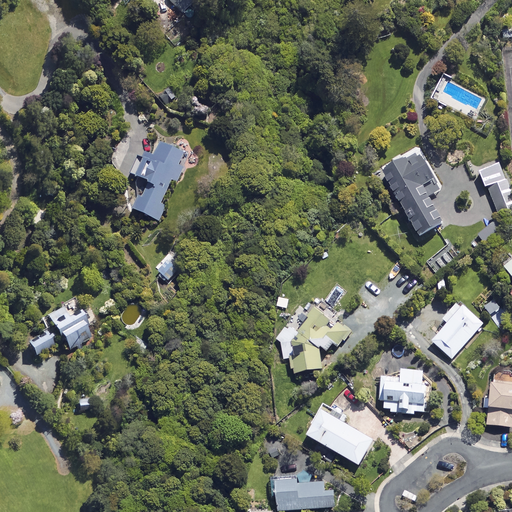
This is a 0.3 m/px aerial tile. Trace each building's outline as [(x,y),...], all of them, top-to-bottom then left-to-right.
[(185,153),(161,144),(156,158),(145,154),(142,162),(138,160),(131,175),(147,182),(136,211),(158,220),(173,181),(180,184),(187,167),(180,165),(185,153)] [(439,191),(417,152),(381,173),(418,238),(441,225),(426,198),(439,191)] [(511,205),(511,200),(500,169),(483,175),(497,212),(511,205)] [(501,234),(493,224),(478,236),(486,246),(501,234)] [(458,258),(450,247),(428,264),(436,274),(458,258)] [(177,272),(168,261),(158,270),(166,281),(177,272)] [(91,338),(72,303),(48,316),(67,352),(91,338)] [(483,325),(463,306),(431,342),(452,360),(483,325)] [(294,368),(295,375),(323,371),(320,351),(325,355),(334,344),(338,347),(350,331),(338,322),(336,326),(314,310),(299,329),(288,321),(275,339),(281,344),(283,361),(288,360),(289,369),(294,368)] [(55,344),(44,325),(36,330),(41,338),(27,346),(33,356),(55,344)] [(384,401),(384,410),(389,410),(389,413),(416,415),(416,412),(425,413),(426,387),(422,387),(423,372),(401,371),(401,379),(381,378),(380,401),(384,401)] [(511,384),(490,382),(486,426),(511,428),(511,426),(511,384)] [(89,399),(78,400),(79,411),(90,410),(89,399)] [(360,466),(374,442),(320,411),(306,435),(360,466)] [(277,511),(334,508),(333,491),(324,492),(324,483),(296,484),(296,479),(275,480),(277,511)]
